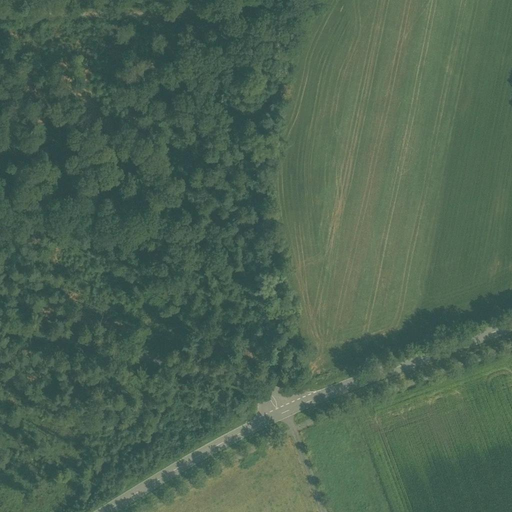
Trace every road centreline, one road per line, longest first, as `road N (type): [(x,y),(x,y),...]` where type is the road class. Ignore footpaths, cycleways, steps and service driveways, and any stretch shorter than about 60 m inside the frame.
road 1 (track): [(126,354),(252,0)]
road 2 (tertiary): [(0,323),(257,387),(279,413)]
road 3 (tertiary): [(279,413),(511,324)]
road 4 (tertiary): [(103,511),(279,413)]
